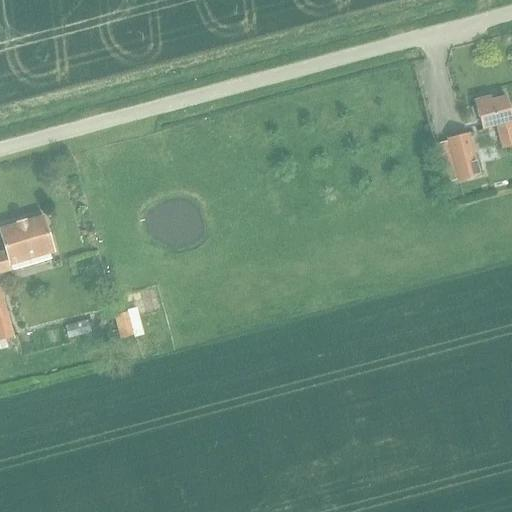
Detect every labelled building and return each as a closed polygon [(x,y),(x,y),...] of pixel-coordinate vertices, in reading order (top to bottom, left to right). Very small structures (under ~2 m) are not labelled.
[(481,129),(496,125),(502,148),(511,145),(511,120),(505,97),(492,100),(490,96),(474,101),(481,129)] [(468,133),(447,139),(458,182),(479,176),(468,133)] [(0,228),(0,231),(6,251),(0,252),(0,274),(13,271),(11,264),(52,252),(42,216),(0,228)] [(0,340),(13,337),(0,290),(0,340)] [(127,313),(114,317),(120,340),(133,336),(127,313)]
